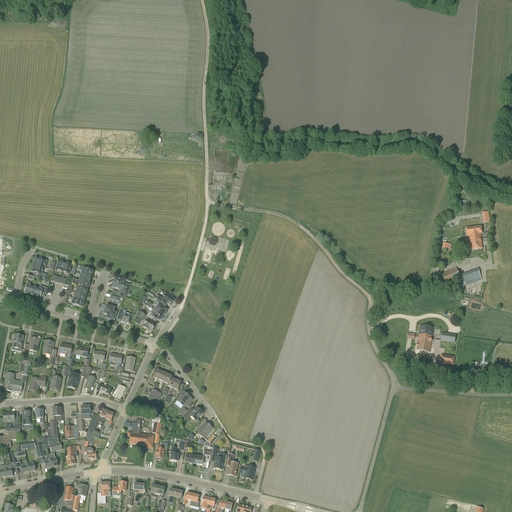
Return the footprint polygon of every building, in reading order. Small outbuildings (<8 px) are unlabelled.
[(458,192),(464,189),(461,184),(455,188),(458,192)] [(474,240),(481,239),(480,234),(482,234),(481,232),(480,227),(465,229),(466,230),(465,230),(465,235),(466,234),(466,235),(474,234),(474,240)] [(482,248),(481,239),(474,240),(474,234),(466,235),(466,236),(468,235),(470,250),(481,248),(482,248)] [(212,246),(213,246),(215,246),(215,245),(216,245),(217,244),(217,243),(217,242),(217,241),(216,240),(216,239),(214,238),(213,238),(212,238),(211,238),(210,239),(209,240),(209,241),(209,242),(209,244),(209,245),(210,246),(211,246),(212,246)] [(34,265),(44,268),(45,268),(47,261),(36,258),(34,265)] [(56,270),(62,272),(65,263),(58,261),(56,270)] [(72,265),(65,263),(62,272),(69,274),(72,265)] [(42,275),(44,268),(34,265),(32,272),(42,275)] [(81,274),(92,278),(92,277),(91,277),(93,272),(79,268),(79,270),(81,271),(81,274)] [(446,285),(460,279),(456,268),(442,274),(446,285)] [(463,284),(466,283),(472,281),(470,272),(460,275),(463,284)] [(90,283),(92,278),(81,274),(82,275),(80,280),(90,283)] [(125,297),(129,285),(124,284),(125,281),(115,278),(112,288),(120,290),(118,295),(125,297)] [(90,283),(80,280),(78,286),(88,289),(90,283)] [(32,296),(35,288),(30,286),(31,284),(27,283),(27,285),(27,286),(26,290),(25,292),(25,293),(26,294),(28,295),(29,294),(30,295),(32,296)] [(35,288),(32,296),(35,297),(35,296),(37,297),(37,298),(39,298),(40,298),(41,298),(42,293),(45,293),(47,288),(41,286),(40,289),(35,288)] [(76,294),(86,297),(87,291),(78,288),(76,294)] [(76,294),(74,299),(84,302),(86,297),(76,294)] [(119,302),(121,297),(111,294),(110,300),(119,302)] [(168,296),(166,295),(164,297),(160,295),(156,300),(157,301),(161,303),(163,300),(170,306),(174,300),(173,299),(173,298),(172,297),(170,296),(168,296)] [(84,302),(74,299),(74,300),(73,299),(71,304),(73,304),(73,305),(82,308),(84,302)] [(163,304),(161,303),(157,301),(154,305),(157,307),(155,310),(163,316),(164,315),(165,315),(167,313),(166,312),(167,311),(161,307),(163,304)] [(114,321),(116,315),(113,314),(115,308),(106,306),(104,314),(108,315),(107,318),(114,321)] [(130,326),(133,318),(128,316),(129,314),(125,313),(126,311),(120,309),(118,317),(121,318),(120,322),(130,326)] [(162,317),(163,316),(155,310),(153,314),(150,311),(147,316),(152,320),(154,318),(159,322),(160,320),(161,321),(163,318),(162,317)] [(145,315),(140,312),(139,311),(139,312),(138,311),(136,316),(143,321),(146,317),(145,315)] [(152,331),(156,326),(148,320),(143,327),(149,331),(151,332),(152,331)] [(430,342),(431,334),(421,333),(420,340),(430,342)] [(22,350),(24,337),(14,335),(12,348),(11,351),(21,353),(21,350),(22,350)] [(21,365),(31,365),(32,360),(27,359),(29,351),(37,352),(40,340),(30,338),(29,345),(25,344),(21,365)] [(430,355),(432,342),(430,342),(420,340),(418,354),(430,355)] [(54,366),(57,351),(53,350),(54,343),(45,341),(43,354),(51,356),(49,365),(54,366)] [(73,356),(73,354),(71,353),(72,347),(61,344),(59,354),(70,356),(69,359),(68,359),(67,365),(72,366),(74,357),(73,356)] [(87,358),(89,350),(78,348),(76,356),(87,358)] [(93,359),(93,362),(97,363),(97,360),(104,361),(105,353),(101,352),(101,353),(95,352),(93,351),(92,356),(94,356),(93,359)] [(117,356),(111,355),(109,363),(109,364),(110,366),(113,366),(114,364),(121,365),(123,356),(117,355),(117,356)] [(455,357),(442,355),(440,355),(439,360),(438,360),(438,364),(444,365),(444,364),(454,366),(455,357)] [(133,372),(135,359),(127,357),(126,362),(125,370),(133,372)] [(450,377),(451,369),(442,368),(441,372),(439,371),(438,376),(450,377)] [(72,371),(68,370),(67,370),(66,376),(67,376),(70,377),(67,387),(76,389),(80,376),(71,373),(72,371)] [(159,380),(162,372),(157,370),(154,378),(159,380)] [(26,384),(28,372),(24,371),(23,372),(22,372),(21,375),(23,375),(22,380),(21,380),(20,382),(14,381),(12,391),(21,393),(23,383),(26,384)] [(164,383),(167,374),(162,372),(159,380),(164,383)] [(12,391),(14,381),(15,375),(7,374),(4,391),(11,392),(12,391)] [(171,378),(172,379),(172,377),(167,374),(164,383),(168,385),(169,385),(171,378)] [(90,391),(96,379),(89,376),(87,381),(84,389),(90,391)] [(45,388),(47,378),(40,377),(39,380),(31,378),(29,391),(37,393),(39,386),(45,388)] [(58,391),(58,390),(59,391),(62,379),(53,377),(51,389),(52,389),(52,390),(53,391),(57,391),(58,391)] [(176,381),(172,379),(171,378),(169,385),(168,385),(168,386),(173,389),(176,381)] [(176,381),(173,389),(177,391),(177,392),(179,393),(180,390),(182,390),(184,385),(181,384),(181,383),(176,381)] [(109,396),(111,390),(99,384),(97,391),(105,395),(105,394),(109,396)] [(122,397),(126,389),(119,386),(114,398),(120,400),(122,397)] [(149,396),(159,401),(162,394),(152,390),(152,392),(149,391),(148,393),(150,394),(149,396)] [(186,409),(186,408),(188,405),(186,403),(191,398),(184,392),(176,401),(183,406),(178,413),(183,417),(187,411),(185,409),(186,409)] [(156,407),(159,401),(149,396),(148,398),(147,397),(145,400),(147,400),(146,402),(156,407)] [(156,407),(146,402),(144,402),(143,405),(145,405),(143,409),(154,413),(156,407)] [(78,433),(79,433),(84,432),(83,415),(90,415),(90,406),(81,407),(81,413),(77,413),(78,427),(78,433)] [(57,422),(62,422),(61,408),(53,409),(53,410),(52,410),(53,421),(54,423),(49,423),(50,431),(47,431),(48,436),(48,444),(50,443),(58,443),(58,441),(59,441),(58,435),(57,422)] [(196,422),(203,413),(196,408),(191,414),(188,412),(183,418),(189,422),(192,419),(196,422)] [(108,412),(103,410),(100,416),(98,415),(97,420),(100,421),(102,418),(105,419),(108,412)] [(22,413),(23,421),(23,426),(29,426),(29,430),(34,429),(33,420),(31,420),(30,412),(29,411),(26,411),(26,412),(22,413)] [(112,422),(111,421),(114,415),(108,412),(105,419),(109,421),(107,424),(111,426),(112,422)] [(4,422),(14,422),(15,429),(20,429),(20,425),(19,425),(18,418),(15,418),(14,413),(3,414),(4,422)] [(92,432),(96,422),(91,420),(88,430),(89,430),(88,432),(92,432)] [(155,423),(153,434),(158,435),(155,435),(154,444),(159,444),(160,435),(162,424),(155,423)] [(213,429),(205,423),(202,426),(197,432),(205,439),(213,429)] [(128,433),(127,437),(130,438),(130,445),(137,446),(145,447),(145,450),(148,450),(149,447),(152,448),(154,436),(139,434),(140,425),(132,424),(132,430),(131,433),(128,433)] [(79,438),(79,433),(78,433),(78,427),(65,427),(65,439),(73,438),(79,438)] [(21,437),(20,429),(15,429),(11,429),(12,432),(6,433),(6,437),(2,437),(2,448),(11,448),(11,441),(18,440),(18,437),(21,437)] [(210,445),(216,438),(213,435),(207,442),(210,445)] [(62,450),(60,443),(52,444),(48,445),(48,446),(50,446),(51,453),(62,450)] [(38,459),(45,457),(42,445),(35,447),(38,459)] [(164,450),(165,446),(158,445),(158,449),(157,449),(157,452),(156,452),(156,455),(156,459),(157,459),(157,460),(158,461),(161,461),(162,460),(162,459),(163,460),(164,450)] [(67,466),(76,465),(74,452),(77,452),(76,446),(72,446),(72,448),(67,449),(68,457),(66,458),(67,466)] [(178,462),(179,454),(177,454),(178,453),(175,453),(176,448),(171,447),(170,455),(171,455),(170,461),(178,462)] [(92,450),(92,448),(84,448),(82,454),(87,454),(88,460),(96,459),(96,452),(94,452),(94,450),(92,450)] [(257,462),(260,451),(254,450),(251,461),(257,462)] [(227,462),(229,455),(228,454),(228,456),(227,456),(227,455),(222,453),(220,459),(215,457),(213,469),(222,471),(225,461),(227,461),(227,462)] [(49,456),(52,468),(58,467),(56,457),(55,458),(54,454),(49,456)] [(190,455),(187,455),(185,463),(194,464),(194,460),(195,456),(190,455)] [(230,462),(229,468),(227,475),(235,477),(238,465),(233,464),(235,456),(229,455),(227,462),(230,462)] [(46,469),(52,468),(49,456),(46,456),(47,459),(44,460),(46,469)] [(206,466),(207,458),(195,456),(194,460),(194,464),(206,466)] [(29,473),(28,465),(25,466),(25,464),(21,465),(23,474),(29,473)] [(247,466),(245,466),(244,468),(241,467),(240,474),(240,476),(241,477),(242,478),(244,478),(244,479),(252,481),(255,468),(247,466)] [(126,492),(127,483),(119,482),(119,488),(113,487),(113,496),(121,496),(121,491),(126,492)] [(105,497),(105,491),(110,490),(110,483),(100,484),(100,491),(101,491),(101,497),(105,497)] [(136,491),(139,491),(139,493),(145,493),(145,488),(144,488),(144,485),(134,484),(133,493),(135,493),(136,491)] [(157,496),(159,486),(152,485),(150,497),(153,498),(154,495),(157,496)] [(86,497),(88,487),(79,486),(78,496),(86,497)] [(159,486),(157,496),(159,496),(159,498),(162,499),(165,488),(159,486)] [(73,505),(74,501),(73,501),(74,496),(72,496),(73,489),(66,488),(64,500),(67,501),(66,504),(67,504),(73,505)] [(191,502),(193,495),(187,493),(185,499),(184,499),(182,503),(186,504),(187,501),(191,502)] [(191,502),(190,506),(198,508),(200,502),(198,502),(199,496),(193,495),(191,502)] [(73,505),(72,510),(72,511),(75,511),(77,511),(80,498),(75,497),(74,501),(73,505)] [(207,510),(209,498),(206,498),(203,497),(202,501),(201,508),(207,510)] [(207,510),(206,511),(210,511),(211,509),(213,509),(214,507),(216,500),(209,498),(207,510)] [(225,510),(226,502),(220,501),(218,508),(217,508),(216,511),(219,511),(220,509),(225,510)]
